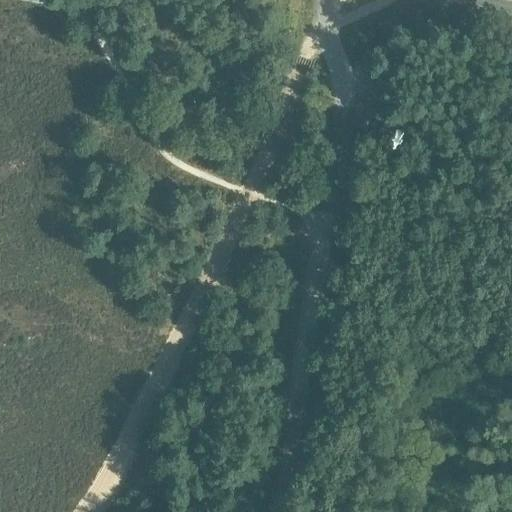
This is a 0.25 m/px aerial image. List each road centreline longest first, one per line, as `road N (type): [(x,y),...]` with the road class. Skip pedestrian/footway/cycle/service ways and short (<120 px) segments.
road 1 (unclassified): [(329,0),(321,27),(342,83),(344,128),(281,511)]
road 2 (track): [(249,194),(89,511)]
road 3 (track): [(321,27),(249,194)]
